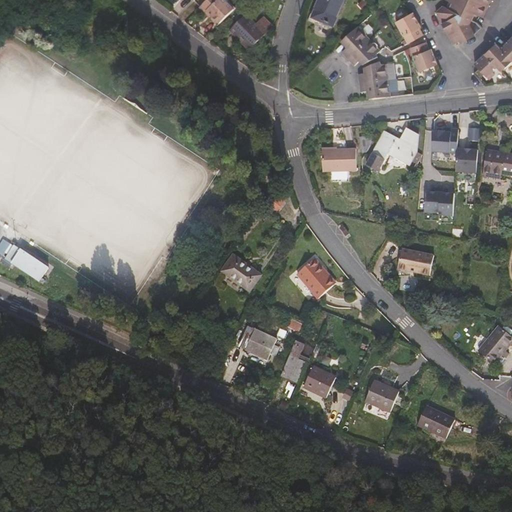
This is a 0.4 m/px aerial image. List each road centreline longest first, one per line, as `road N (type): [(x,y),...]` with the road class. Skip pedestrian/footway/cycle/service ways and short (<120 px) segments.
road 1 (residential): [(0,295),(356,454),(511,492)]
road 2 (residential): [(496,399),(419,336),(335,247),(307,199),(280,100)]
road 3 (residential): [(457,102),(330,118),(280,100)]
road 4 (residential): [(280,100),(132,0)]
